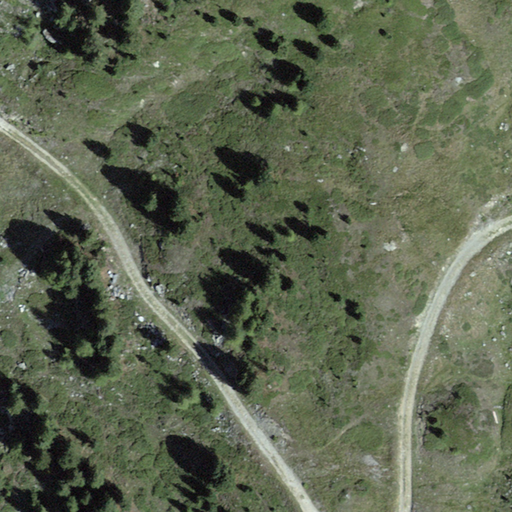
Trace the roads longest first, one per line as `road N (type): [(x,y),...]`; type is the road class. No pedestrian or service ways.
road 1 (track): [(0,122),(87,194),(145,293),(213,368),(312,511)]
road 2 (track): [(404,511),(411,379),(429,323),(465,252),(511,221)]
